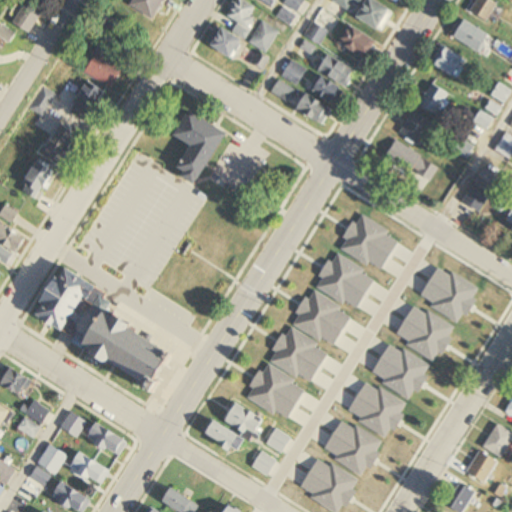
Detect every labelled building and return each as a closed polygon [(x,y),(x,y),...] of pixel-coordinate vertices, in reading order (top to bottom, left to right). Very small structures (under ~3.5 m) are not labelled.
[(27,0),(15,22),(32,33),(46,11),(28,0),(27,0)] [(154,19),(165,0),(133,0),(130,5),(154,19)] [(237,0),(229,17),(239,23),(234,32),(224,27),(213,46),(234,57),(260,9),(244,0),(237,0)] [(292,26),(307,1),(305,0),(286,0),(277,16),(292,26)] [(334,0),(334,2),(352,11),(357,0),(334,0)] [(368,0),(359,18),(382,30),(393,8),(377,0),(368,0)] [(490,22),(499,4),(492,0),(476,0),(471,12),(490,22)] [(305,36),(321,46),(338,19),(322,9),(305,36)] [(0,39),(2,36),(14,43),(21,31),(0,20),(0,39)] [(454,39),(483,53),(493,34),(463,20),(454,39)] [(263,70),(271,59),(265,55),(280,32),(264,21),(249,42),(261,51),(253,63),(263,70)] [(377,41),(350,24),(339,43),(366,59),(377,41)] [(84,72),(112,88),(128,59),(101,44),(84,72)] [(458,77),(469,60),(443,44),(432,62),(458,77)] [(357,70),(330,54),(320,71),(347,87),(357,70)] [(307,71),(293,61),(283,74),(297,85),(307,71)] [(335,102),(343,87),(319,74),(311,90),(335,102)] [(272,92),(287,103),(296,91),(280,80),(272,92)] [(438,116),(452,93),(433,82),(420,106),(438,116)] [(492,96),(504,104),(511,91),(511,89),(501,82),(492,96)] [(106,94),(89,83),(75,104),(92,115),(106,94)] [(31,110),(42,116),(54,95),(43,89),(31,110)] [(298,109),(322,125),(333,109),(308,93),(298,109)] [(482,110),(475,122),(487,130),(498,113),(493,111),(491,115),(482,110)] [(194,145),(179,172),(200,184),(229,132),(192,111),(177,136),(194,145)] [(421,145),(432,120),(412,112),(401,136),(421,145)] [(40,158),(21,190),(39,200),(59,165),(62,167),(81,135),(62,124),(41,159),(40,158)] [(509,160),(511,156),(511,136),(507,133),(495,150),(509,160)] [(454,151),(467,159),(475,147),(463,138),(454,151)] [(440,164),(395,144),(388,161),(433,181),(440,164)] [(464,204),(481,213),(498,181),(481,172),(464,204)] [(170,296),(221,208),(197,194),(188,208),(178,202),(171,214),(117,182),(98,214),(151,245),(140,263),(131,258),(124,269),(170,296)] [(26,236),(0,225),(0,261),(13,267),(26,236)] [(37,313),(65,332),(87,300),(108,314),(87,346),(153,389),(176,355),(109,310),(116,299),(68,267),(37,313)] [(2,386),(27,399),(36,382),(11,369),(2,386)] [(52,412),(35,400),(26,414),(42,426),(52,412)] [(226,420),(253,440),(266,421),(239,402),(226,420)] [(0,429),(2,431),(14,413),(0,404),(0,429)] [(242,436),(217,420),(207,436),(232,452),(242,436)] [(75,428),(67,422),(59,434),(66,439),(75,428)] [(129,442),(98,423),(89,438),(120,458),(129,442)] [(506,458),(511,446),(511,431),(498,424),(486,449),(506,458)] [(39,465),(57,476),(69,456),(50,445),(39,465)] [(488,484),(501,462),(482,451),(469,473),(488,484)] [(99,487),(111,473),(84,452),(72,466),(99,487)] [(0,482),(6,487),(17,473),(2,462),(0,464),(0,482)] [(31,479),(46,488),(52,478),(37,469),(31,479)] [(84,511),(92,503),(64,482),(53,496),(74,511),(84,511)] [(449,506),(459,511),(469,511),(480,494),(462,483),(449,506)] [(196,511),(200,506),(173,489),(164,503),(178,511),(196,511)]
